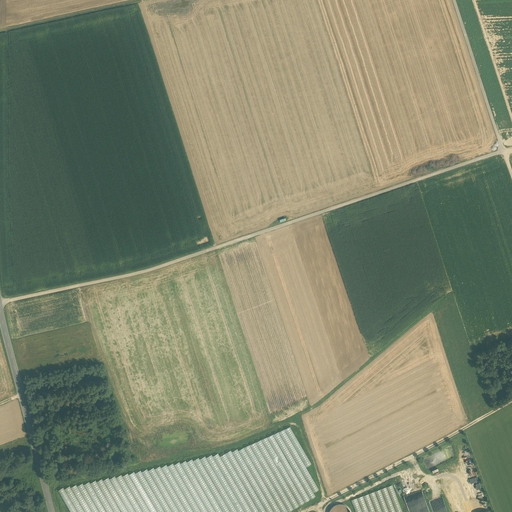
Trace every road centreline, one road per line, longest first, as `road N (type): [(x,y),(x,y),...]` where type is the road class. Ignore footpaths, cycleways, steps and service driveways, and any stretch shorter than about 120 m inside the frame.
road 1 (track): [(511,151),(151,272),(1,304)]
road 2 (track): [(511,401),(308,511)]
road 3 (tertiary): [(0,296),(55,511)]
road 4 (track): [(511,170),(457,0)]
road 5 (track): [(0,32),(153,0)]
